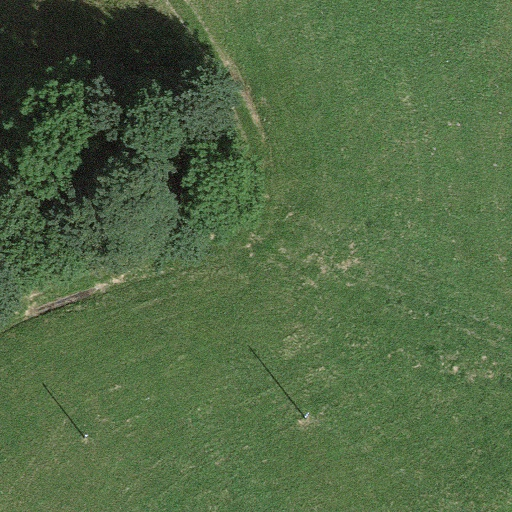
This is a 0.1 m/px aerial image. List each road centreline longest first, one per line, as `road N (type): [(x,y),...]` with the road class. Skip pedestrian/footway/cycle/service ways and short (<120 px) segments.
road 1 (track): [(511,332),(306,242),(269,212),(249,167),(235,94),(175,0)]
road 2 (track): [(0,308),(269,212)]
